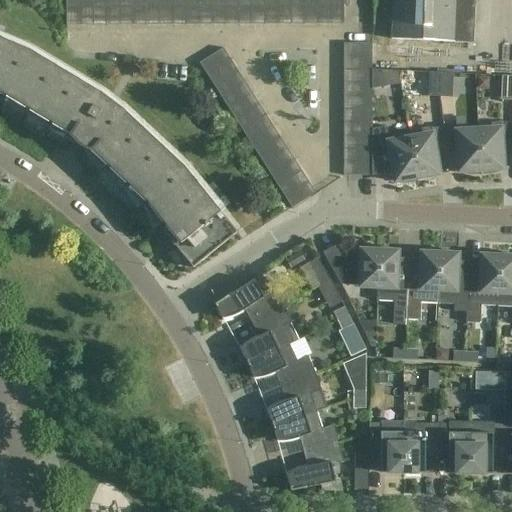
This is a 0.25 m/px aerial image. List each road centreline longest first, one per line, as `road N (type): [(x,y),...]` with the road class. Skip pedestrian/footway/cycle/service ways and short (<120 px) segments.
road 1 (residential): [(159,312),(311,213),(511,218)]
road 2 (residential): [(159,312),(74,213),(0,161)]
road 3 (residential): [(243,511),(210,400),(159,312)]
